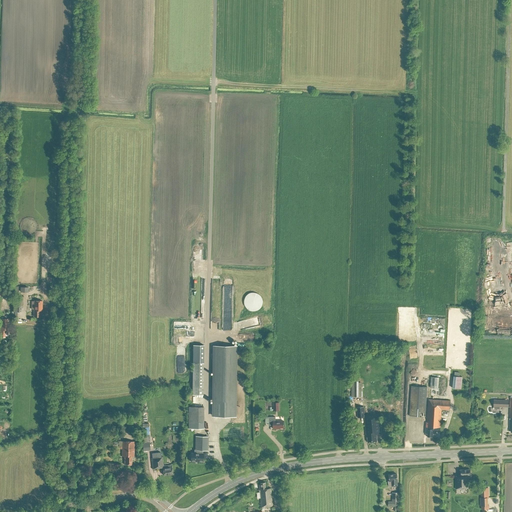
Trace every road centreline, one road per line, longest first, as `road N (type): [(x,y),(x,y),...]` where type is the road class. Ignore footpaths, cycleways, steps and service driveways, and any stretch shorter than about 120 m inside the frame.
road 1 (primary): [(189,511),(233,482),(285,466),(511,450)]
road 2 (track): [(56,509),(50,424),(62,305)]
